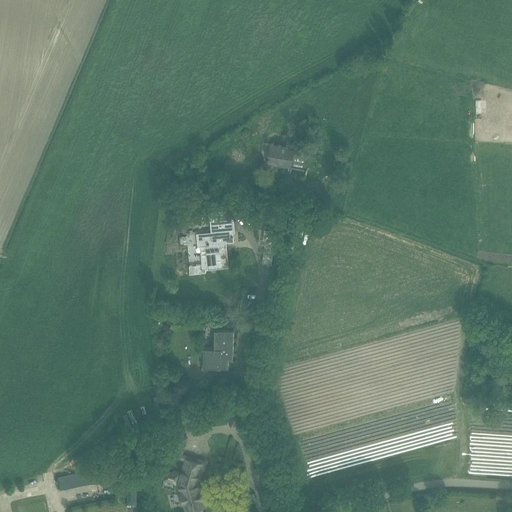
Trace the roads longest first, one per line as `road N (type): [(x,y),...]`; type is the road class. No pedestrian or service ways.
road 1 (residential): [(285,511),(272,425),(255,381),(261,310)]
road 2 (unclassified): [(320,511),(417,484),(511,487)]
